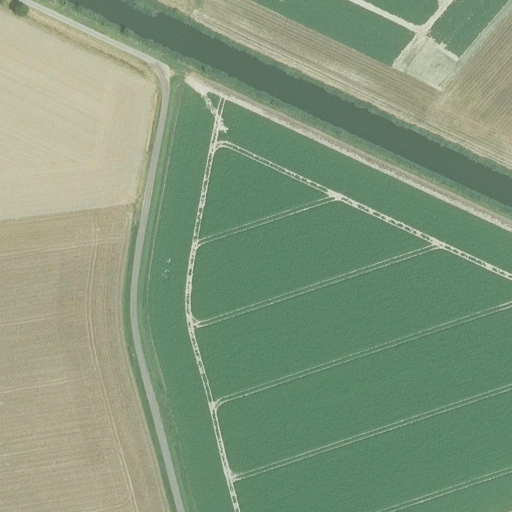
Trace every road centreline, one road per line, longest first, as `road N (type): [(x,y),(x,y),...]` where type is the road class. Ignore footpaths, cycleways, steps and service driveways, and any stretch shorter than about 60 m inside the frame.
road 1 (track): [(180,511),(133,312),(164,82)]
road 2 (unclassified): [(164,82),(155,64),(20,0)]
